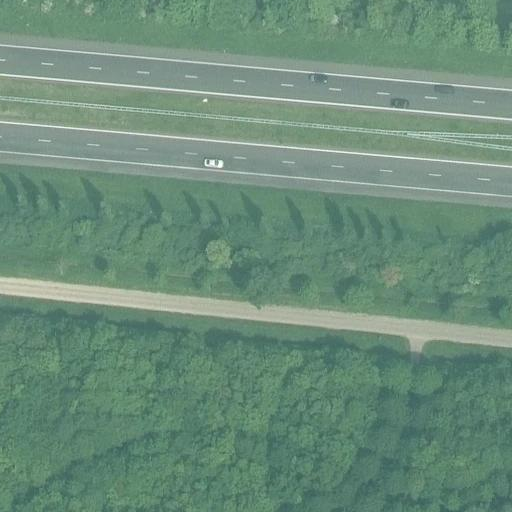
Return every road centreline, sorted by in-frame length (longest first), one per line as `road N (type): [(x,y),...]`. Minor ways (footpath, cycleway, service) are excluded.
road 1 (unclassified): [(511,349),(0,294)]
road 2 (motorway): [(511,103),(0,59)]
road 3 (motorway): [(0,138),(511,181)]
